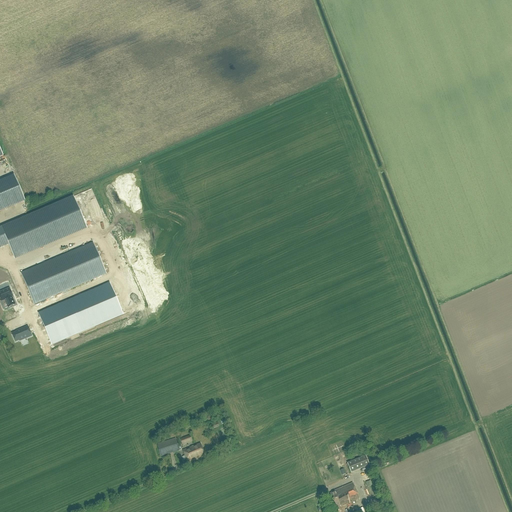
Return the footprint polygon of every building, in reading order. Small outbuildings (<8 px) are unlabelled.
[(14,176),(0,181),(0,212),(25,202),(14,176)] [(73,197),(1,228),(13,255),(84,224),(73,197)] [(93,244),(22,274),(34,304),(105,274),(93,244)] [(20,276),(20,268),(18,268),(18,262),(5,263),(6,277),(20,276)] [(109,284),(38,315),(51,345),(122,315),(109,284)] [(13,292),(1,297),(5,305),(9,303),(12,311),(19,308),(15,300),(16,300),(13,292)] [(17,333),(12,334),(15,342),(20,340),(20,341),(32,336),(28,327),(16,332),(17,333)] [(181,440),(184,446),(193,442),(191,435),(181,440)] [(178,446),(176,439),(159,444),(161,451),(178,446)] [(205,456),(201,445),(183,451),(188,463),(205,456)] [(179,446),(160,452),(162,457),(180,451),(179,446)] [(369,466),(365,456),(347,464),(351,473),(369,466)] [(340,511),(339,508),(342,507),(359,499),(352,483),(334,491),(334,492),(328,495),(329,495),(328,496),(329,499),(330,499),(335,511),(340,511)]
